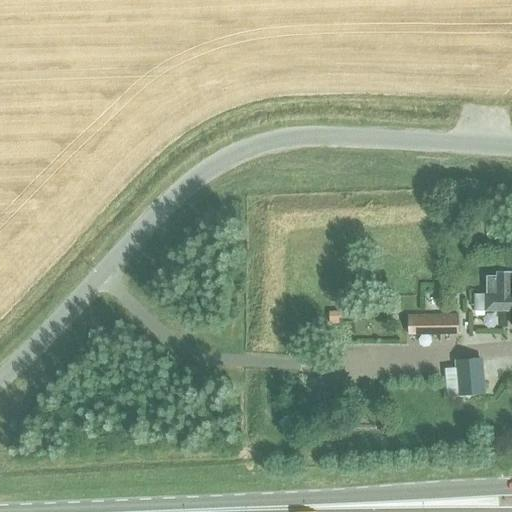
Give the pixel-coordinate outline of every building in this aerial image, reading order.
[(487,294),(485,294),(485,311),(511,310),(511,294),(511,271),(497,271),(497,275),(487,275),(487,294)] [(339,313),(330,313),(330,324),(339,324),(339,313)] [(408,319),(408,333),(454,334),(454,319),(408,319)] [(481,360),(457,362),(460,394),(484,392),(481,360)] [(330,394),(318,395),(319,411),(331,410),(330,394)]
